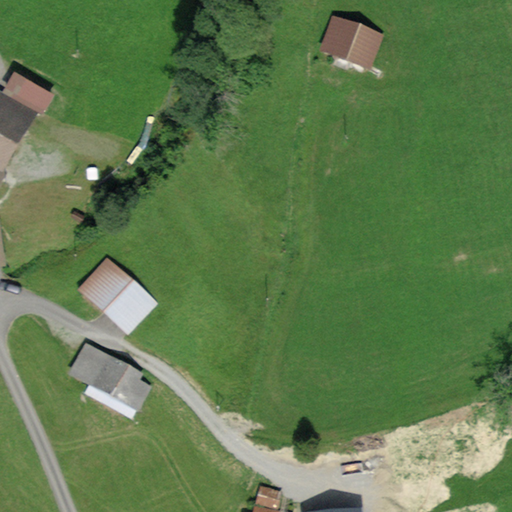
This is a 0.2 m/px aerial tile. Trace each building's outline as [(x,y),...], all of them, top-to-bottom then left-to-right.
[(385,33),(343,17),(329,55),(371,71),(385,33)] [(4,93),(42,114),(53,95),(14,74),(4,93)] [(0,176),(6,180),(42,114),(4,93),(0,91),(0,176)] [(160,303),(112,259),(83,291),(131,335),(160,303)] [(144,378),(87,346),(67,381),(138,421),(153,395),(139,387),(144,378)] [(283,493),(260,487),(255,505),(278,511),(283,493)]
